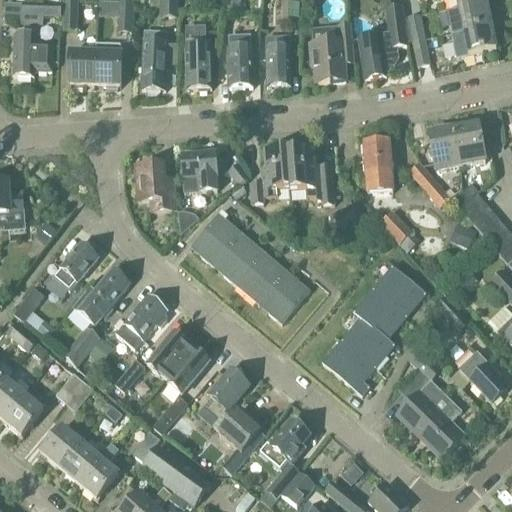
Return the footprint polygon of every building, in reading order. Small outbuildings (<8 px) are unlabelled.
[(161,0),(161,21),(178,21),(178,0),(161,0)] [(227,0),(226,18),(238,19),(240,0),(235,0),(227,0)] [(455,0),(458,11),(486,6),(484,0),(455,0)] [(65,5),(63,34),(76,35),(78,5),(65,5)] [(61,7),(23,6),(22,29),(41,29),(42,20),(61,20),(61,7)] [(486,6),(458,11),(449,13),(454,38),(464,36),(491,30),(486,6)] [(120,7),(118,37),(131,37),(133,7),(120,7)] [(389,38),(384,39),(359,43),(361,57),(366,85),(387,82),(385,72),(394,70),(398,64),(397,53),(408,51),(402,11),(386,14),(389,38)] [(355,69),(354,58),(351,30),(340,31),(341,46),(314,49),(316,89),(347,87),(345,70),(355,69)] [(491,30),(464,36),(469,61),(496,55),(491,30)] [(415,46),(425,44),(422,32),(412,34),(415,46)] [(144,36),(144,52),(143,59),(141,95),(165,96),(168,37),(144,36)] [(53,48),(35,48),(35,41),(16,41),(15,53),(14,81),(34,82),(35,77),(52,78),(53,48)] [(290,63),(290,53),(289,41),(267,42),(267,63),(267,92),(291,92),(291,63),(290,63)] [(230,44),(231,55),(229,55),(230,64),(229,65),(230,93),(253,93),(252,64),(252,54),(251,54),(250,43),(230,44)] [(427,57),(425,44),(415,46),(417,59),(427,57)] [(186,46),(186,53),(186,63),(186,64),(187,95),(212,94),(211,63),(210,63),(210,45),(199,46),(186,46)] [(122,60),(121,60),(121,53),(119,52),(96,51),(96,56),(95,92),(107,92),(106,95),(117,95),(117,92),(121,93),(122,60)] [(95,92),(96,56),(84,55),(84,59),(70,59),(69,91),(72,91),(72,93),(83,94),(83,91),(95,92)] [(478,130),(453,135),(460,172),(485,167),(478,130)] [(435,176),(460,172),(453,135),(428,140),(435,176)] [(364,149),(366,180),(367,194),(392,192),(391,178),(392,178),(389,147),(364,149)] [(289,195),(288,157),(288,155),(264,156),(266,179),(262,179),(262,188),(251,189),(252,210),(265,209),(264,205),(278,203),(278,195),(289,195)] [(332,170),(316,171),(314,155),(288,157),(289,195),(289,197),(307,196),(307,202),(316,202),(316,203),(317,203),(318,206),(321,206),(321,211),(335,210),(332,170)] [(215,160),(182,162),(185,198),(211,196),(218,196),(215,160)] [(409,177),(440,213),(450,205),(419,169),(409,177)] [(153,217),(177,215),(175,184),(165,185),(164,170),(136,171),(138,208),(152,207),(153,217)] [(229,178),(239,190),(240,190),(249,184),(239,170),(229,178)] [(0,235),(2,237),(25,235),(23,201),(8,201),(7,187),(0,187),(0,235)] [(240,190),(239,190),(229,199),(236,206),(246,197),(240,190)] [(462,198),(469,206),(477,200),(478,199),(471,190),(462,198)] [(460,214),(469,206),(462,198),(452,205),(460,214)] [(460,214),(468,224),(485,209),(477,200),(469,206),(460,214)] [(331,217),(338,232),(340,238),(364,227),(363,225),(355,206),(331,217)] [(468,224),(476,232),(493,218),(485,209),(468,224)] [(177,218),(179,241),(198,225),(194,220),(184,217),(177,218)] [(380,229),(399,249),(411,238),(392,217),(380,229)] [(501,227),(493,218),(476,232),(484,242),(501,227)] [(214,272),(242,239),(219,220),(191,253),(214,272)] [(501,227),(484,242),(492,251),(509,237),(501,227)] [(49,228),(37,243),(46,250),(58,235),(49,228)] [(458,231),(450,248),(468,255),(475,240),(458,231)] [(511,249),(511,240),(509,237),(492,251),(500,260),(511,249)] [(237,292),(265,259),(242,239),(214,272),(237,292)] [(511,249),(500,260),(508,270),(511,265),(511,249)] [(53,284),(70,298),(77,289),(78,289),(98,265),(94,262),(96,260),(90,254),(88,256),(80,250),(60,274),(61,275),(53,284)] [(265,259),(237,292),(260,311),(288,278),(265,259)] [(372,297),(405,326),(426,301),(393,273),(372,297)] [(96,330),(101,324),(109,315),(129,291),(126,288),(127,286),(121,281),(119,283),(112,276),(95,297),(89,292),(73,312),(96,330)] [(511,286),(502,276),(490,287),(511,309),(511,286)] [(311,297),(288,278),(260,311),(283,330),(311,297)] [(13,320),(24,328),(44,303),(34,295),(13,320)] [(361,324),(388,346),(405,326),(372,297),(354,318),(361,324)] [(116,340),(135,355),(166,318),(147,302),(123,330),(124,330),(116,340)] [(445,303),(435,312),(458,338),(469,329),(445,303)] [(388,346),(361,324),(344,344),(377,373),(395,352),(388,346)] [(511,325),(497,340),(503,346),(503,347),(511,356),(511,325)] [(28,359),(37,349),(15,331),(7,341),(28,359)] [(76,373),(81,367),(81,366),(99,344),(86,332),(61,361),(76,373)] [(164,384),(191,353),(187,349),(187,348),(174,337),(147,370),(160,381),(164,384)] [(377,373),(344,344),(323,369),(362,402),(370,393),(364,388),(377,373)] [(100,369),(113,353),(102,345),(90,360),(100,369)] [(37,349),(28,359),(29,359),(30,357),(40,365),(47,357),(37,349)] [(195,356),(191,353),(164,384),(169,388),(168,388),(181,399),(209,367),(196,356),(195,356)] [(418,354),(408,364),(425,381),(431,386),(440,376),(418,354)] [(470,387),(491,410),(507,395),(498,385),(500,383),(487,369),(487,370),(477,360),(459,375),(470,387)] [(135,366),(115,390),(124,398),(145,374),(135,366)] [(209,414),(209,415),(219,424),(225,416),(227,417),(249,392),(230,376),(209,402),(210,403),(205,410),(209,414)] [(56,401),(66,409),(83,388),(74,380),(56,401)] [(6,385),(0,391),(0,424),(1,426),(24,401),(14,392),(17,388),(9,381),(6,385)] [(430,386),(419,397),(397,420),(441,464),(464,441),(451,429),(462,417),(430,386)] [(93,397),(83,388),(66,409),(75,417),(93,397)] [(24,401),(1,426),(22,443),(46,413),(45,412),(42,415),(32,407),(35,404),(27,397),(24,401)] [(179,402),(153,433),(161,440),(187,410),(179,402)] [(105,420),(115,429),(122,421),(111,412),(105,420)] [(237,417),(218,439),(241,459),(260,437),(237,417)] [(258,457),(280,476),(281,477),(265,496),(277,507),(281,502),(299,480),(301,477),(292,470),(305,455),(301,452),(309,443),(300,435),(301,432),(296,428),(293,429),(291,427),(270,451),(267,448),(258,457)] [(81,449),(81,448),(71,439),(74,436),(66,429),(41,459),(60,475),(81,449)] [(160,446),(150,438),(134,459),(144,466),(160,446)] [(78,490),(100,464),(99,463),(89,455),(92,451),(84,444),(81,448),(81,449),(60,475),(78,490)] [(100,464),(78,490),(97,506),(122,476),(120,475),(117,478),(107,470),(119,456),(110,449),(99,463),(100,464)] [(186,511),(189,509),(192,511),(193,511),(210,490),(158,452),(141,474),(173,498),(168,504),(178,511),(186,511)] [(297,511),(314,492),(299,480),(281,502),(293,511),(297,511)] [(324,496),(342,511),(364,511),(332,486),(324,496)] [(408,511),(386,490),(367,508),(371,511),(408,511)] [(159,511),(171,500),(162,492),(148,508),(138,499),(125,511),(159,511)]
